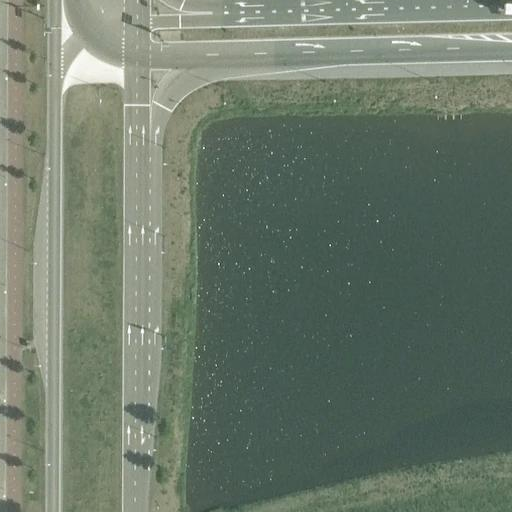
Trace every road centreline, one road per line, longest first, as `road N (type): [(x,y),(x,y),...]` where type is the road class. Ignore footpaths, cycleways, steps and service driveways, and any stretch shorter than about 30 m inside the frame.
road 1 (primary): [(56,36),(53,511)]
road 2 (primary): [(133,511),(136,57)]
road 3 (motorway): [(136,57),(511,54)]
road 4 (motorway): [(511,12),(213,20)]
